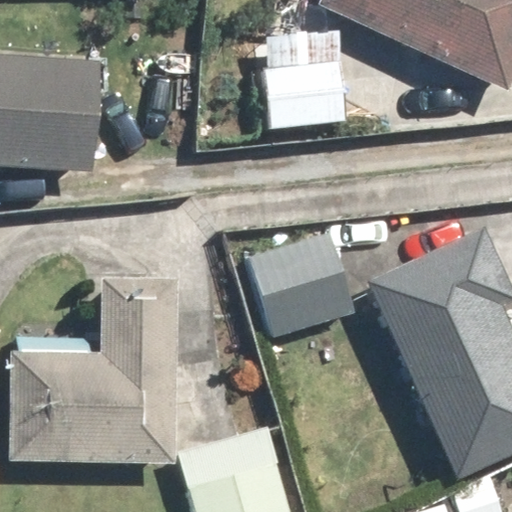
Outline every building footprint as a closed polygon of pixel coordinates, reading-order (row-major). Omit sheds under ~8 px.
[(511,0),(308,0),(307,2),(500,90),(511,63),(511,0)] [(248,42),(262,130),(345,117),(331,30),(248,42)] [(0,48),(0,167),(83,174),(92,56),(0,48)] [(366,281),(451,470),(511,442),(511,327),(470,234),(366,281)] [(244,259),(266,338),(343,317),(321,238),(244,259)] [(14,344),(10,455),(163,459),(168,285),(88,283),(86,346),(14,344)] [(286,511),(264,435),(182,458),(197,511),(286,511)]
